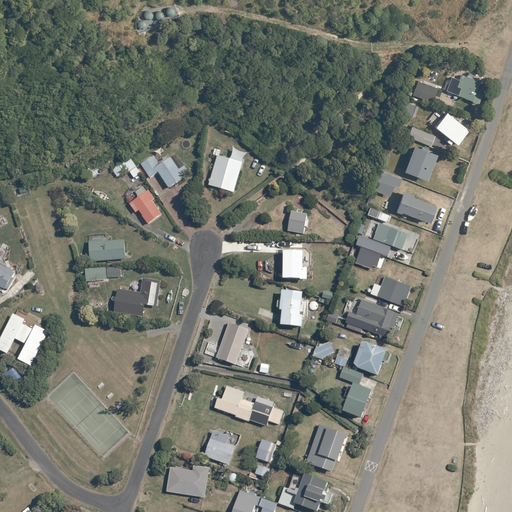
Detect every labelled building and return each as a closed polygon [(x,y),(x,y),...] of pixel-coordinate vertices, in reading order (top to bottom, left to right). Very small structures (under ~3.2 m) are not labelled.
[(458,78),(450,74),(444,89),(477,102),(480,94),(476,93),(480,82),(471,79),(471,78),(472,78),(472,77),(472,76),(471,75),(471,74),(470,73),(469,73),(468,73),(467,73),(466,73),(465,74),(464,75),(464,76),(459,74),(458,78)] [(436,88),(415,80),(410,95),(431,102),(436,88)] [(432,125),(446,137),(443,140),(448,143),(450,140),(455,144),(467,129),(444,110),(432,125)] [(433,134),(407,124),(403,134),(429,145),(433,134)] [(434,151),(411,143),(401,170),(424,178),(434,151)] [(160,163),(154,155),(141,163),(149,177),(158,172),(168,188),(184,177),(190,174),(178,154),(171,158),(170,157),(160,163)] [(242,162),(217,155),(208,184),(233,192),(242,162)] [(136,165),(131,157),(112,167),(117,178),(130,171),(133,177),(140,173),(136,165)] [(399,176),(377,169),(371,189),(388,194),(391,183),(396,185),(399,176)] [(154,198),(147,189),(129,203),(135,212),(138,210),(148,223),(162,213),(152,200),(154,198)] [(433,202),(399,191),(392,209),(427,221),(433,202)] [(388,213),(370,207),(367,215),(385,222),(388,213)] [(307,213),(290,210),(287,230),(303,234),(307,213)] [(419,236),(371,219),(365,236),(413,253),(419,236)] [(125,259),(124,240),(89,241),(90,261),(125,259)] [(0,245),(0,286),(7,290),(17,273),(0,263),(0,262),(7,250),(0,245)] [(282,277),(306,278),(307,268),(307,267),(308,266),(309,265),(309,263),(310,262),(310,260),(310,259),(310,257),(310,256),(310,254),(309,253),(309,252),(308,250),(307,249),(306,248),(283,247),(283,249),(283,250),(282,277)] [(377,256),(360,250),(355,262),(372,268),(377,256)] [(107,266),(108,279),(121,277),(120,265),(107,266)] [(411,286),(377,274),(370,293),(403,306),(411,286)] [(160,280),(142,278),(140,292),(113,289),(111,312),(143,315),(144,304),(157,306),(160,280)] [(280,298),(279,299),(278,299),(277,300),(277,301),(277,302),(276,303),(276,304),(276,305),(277,306),(277,307),(278,308),(278,309),(279,309),(280,310),(281,310),(280,324),(301,325),(302,314),(300,314),(302,291),(280,289),(280,298)] [(333,292),(323,290),(321,296),(331,298),(333,292)] [(344,310),(347,311),(343,322),(391,339),(400,313),(372,304),(349,296),(344,310)] [(330,311),(326,320),(334,323),(338,315),(330,311)] [(24,319),(13,313),(0,337),(0,350),(7,353),(14,338),(25,343),(17,359),(30,366),(48,331),(35,325),(33,329),(21,323),(24,319)] [(248,329),(228,323),(221,344),(209,340),(205,354),(250,369),(255,352),(242,347),(248,329)] [(377,375),(382,360),(387,362),(390,353),(385,351),(386,349),(362,340),(352,366),(377,375)] [(335,351),(329,341),(315,348),(312,355),(320,358),(335,351)] [(347,358),(336,354),(333,363),(344,366),(347,358)] [(363,374),(343,367),(339,377),(352,382),(341,410),(360,417),(371,389),(359,384),(363,374)] [(214,408),(235,415),(235,417),(249,422),(249,420),(266,425),(268,420),(279,424),(283,410),(273,407),(274,402),(225,385),(221,398),(218,397),(214,408)] [(345,434),(319,425),(306,462),(332,471),(345,434)] [(235,445),(209,437),(203,456),(229,464),(235,445)] [(276,444),(261,438),(254,456),(269,462),(276,444)] [(269,468),(258,464),(255,473),(265,477),(269,468)] [(209,467),(196,465),(196,471),(171,467),(167,491),(204,497),(209,467)] [(327,481),(304,473),(298,488),(285,484),(278,503),(291,508),(293,502),(317,511),(320,502),(328,504),(332,492),(324,489),(327,481)] [(273,511),(277,502),(258,495),(239,489),(230,511),(252,511),(255,505),(262,507),(260,511),(273,511)]
